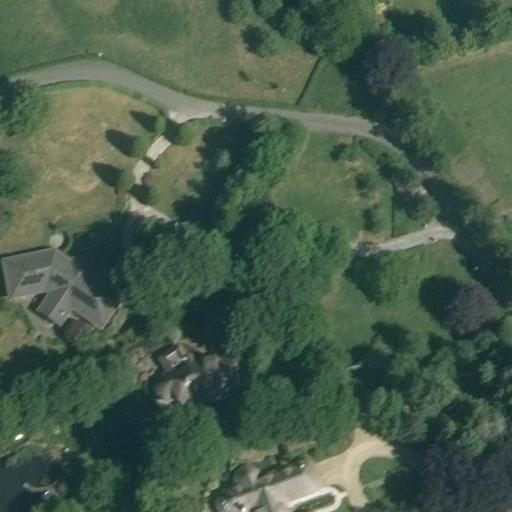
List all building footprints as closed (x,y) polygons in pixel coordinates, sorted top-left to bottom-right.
[(213,228),(176,230),(177,261),(214,259),(213,228)] [(101,330),(120,302),(90,282),(99,269),(81,257),(72,269),(54,257),(5,267),(12,301),(47,293),(53,298),(41,316),(59,328),(71,310),(101,330)] [(197,402),(235,400),(233,366),(192,368),(189,362),(183,364),(177,355),(164,363),(173,377),(164,382),(183,411),(197,402)] [(358,385),(361,403),(376,401),(374,383),(358,385)] [(277,511),(275,507),(319,492),(310,467),(258,485),(253,472),(235,478),(240,492),(224,497),(228,511),(277,511)]
